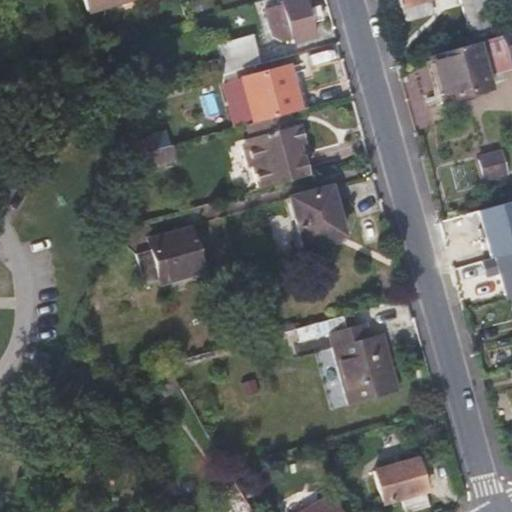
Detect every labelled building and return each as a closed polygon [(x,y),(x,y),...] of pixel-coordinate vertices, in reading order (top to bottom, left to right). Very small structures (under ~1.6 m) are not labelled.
[(85,0),(89,11),(125,0),(85,0)] [(266,8),(270,23),(285,20),(287,25),(278,27),(282,40),(291,39),(292,43),(314,37),(303,0),(283,0),(281,1),(282,5),(266,8)] [(496,4),(495,0),(459,0),(469,31),(488,25),(484,9),(496,4)] [(511,31),(504,34),(427,55),(441,101),(491,87),(487,75),(511,68),(511,31)] [(220,73),(260,62),(255,46),(247,37),(216,45),(219,58),(216,59),(220,73)] [(333,43),(308,49),(312,66),(337,59),(333,43)] [(288,113),(301,109),(294,85),(288,65),(240,79),(251,122),(288,113)] [(120,85),(124,96),(139,92),(136,81),(120,85)] [(308,107),(301,83),(294,85),(301,109),(308,107)] [(288,113),(251,122),(244,124),(248,137),(292,125),(288,113)] [(304,149),(297,124),(292,125),(248,137),(243,139),(244,143),(241,148),(246,163),(250,166),(257,189),(306,176),(300,155),(304,149)] [(135,156),(139,170),(176,159),(172,145),(135,156)] [(311,174),(304,149),(300,155),(306,176),(311,174)] [(488,154),(472,157),(476,176),(493,171),(488,154)] [(329,187),(288,199),(303,255),(327,249),(325,239),(342,234),(329,187)] [(150,249),(134,254),(144,285),(158,282),(159,284),(202,272),(190,226),(148,238),(150,249)] [(316,322),(319,333),(320,336),(328,334),(354,327),(351,313),(316,322)] [(319,333),(316,322),(292,329),(295,339),(319,333)] [(328,334),(332,348),(358,341),(354,327),(328,334)] [(358,341),(332,348),(347,403),(396,390),(381,336),(358,341)] [(71,339),(65,356),(76,359),(80,343),(71,339)] [(90,384),(99,382),(93,363),(68,371),(72,389),(90,384)] [(165,363),(149,368),(165,396),(180,388),(165,363)] [(91,402),(90,384),(72,389),(74,403),(91,402)] [(372,470),(381,502),(400,498),(404,511),(428,506),(415,459),(372,470)] [(338,511),(330,496),(302,511),(338,511)]
